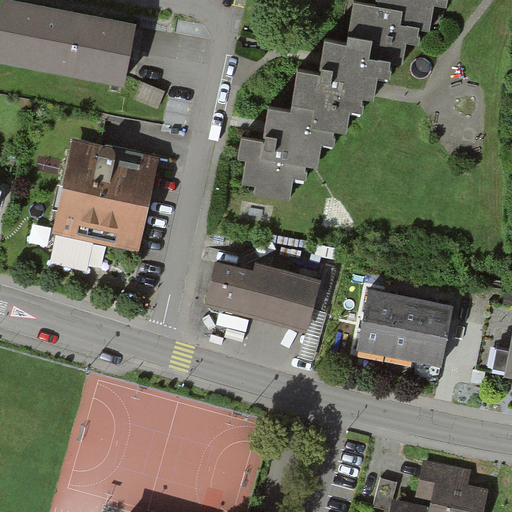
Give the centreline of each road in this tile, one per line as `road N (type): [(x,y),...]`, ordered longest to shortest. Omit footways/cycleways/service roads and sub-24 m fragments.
road 1 (residential): [(152,0),(211,12),(219,37),(154,349)]
road 2 (tertiary): [(154,349),(345,403),(511,438)]
road 3 (tertiary): [(0,299),(154,349)]
